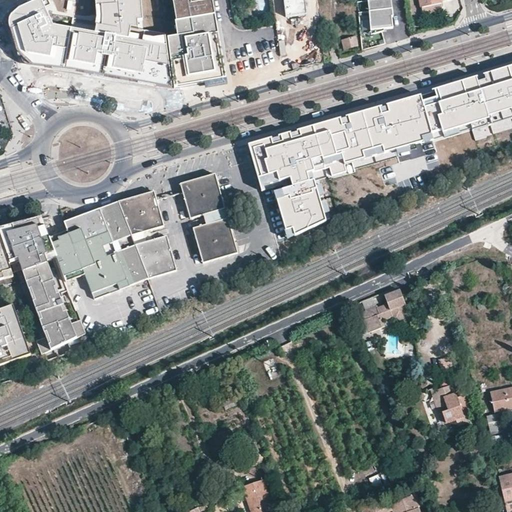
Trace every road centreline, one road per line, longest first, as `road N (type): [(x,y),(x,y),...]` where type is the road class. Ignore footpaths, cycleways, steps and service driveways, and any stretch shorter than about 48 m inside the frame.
road 1 (residential): [(0,452),(475,240)]
road 2 (primary): [(116,178),(511,55)]
road 3 (primary): [(478,25),(147,122),(110,122)]
road 4 (unknown): [(279,327),(356,511)]
